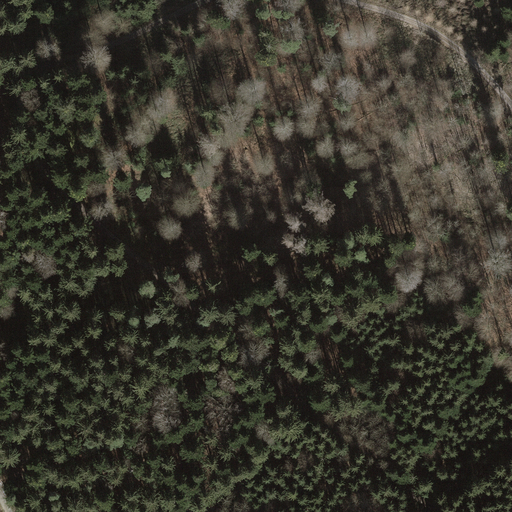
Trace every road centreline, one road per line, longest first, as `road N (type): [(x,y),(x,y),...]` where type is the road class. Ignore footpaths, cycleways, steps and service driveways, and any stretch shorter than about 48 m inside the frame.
road 1 (track): [(434,511),(129,251),(24,152),(0,117)]
road 2 (track): [(0,81),(96,51),(207,0)]
road 3 (track): [(334,0),(413,19),(476,66),(511,111)]
